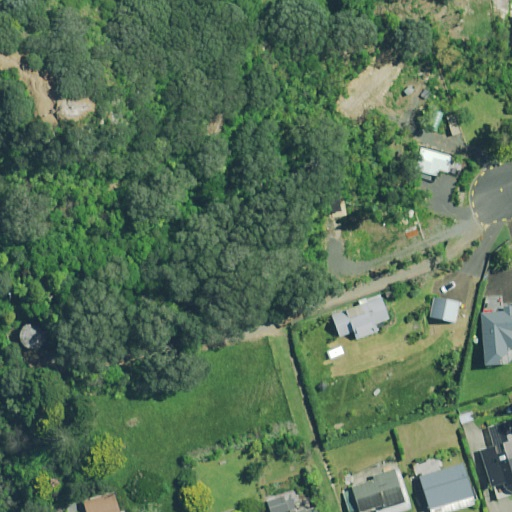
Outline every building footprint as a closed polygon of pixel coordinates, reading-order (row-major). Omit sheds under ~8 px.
[(447,144),(428,138),(419,169),(439,176),(442,167),(450,169),(453,158),(444,155),(447,144)] [(390,320),(382,295),(361,302),(362,305),(333,315),(341,338),(356,333),(358,340),(379,333),(376,324),(390,320)] [(431,318),(458,323),(459,320),(468,322),(471,306),(435,299),(431,318)] [(511,312),(484,315),(487,364),(511,366),(511,364),(511,312)] [(33,324),(30,325),(28,326),(26,327),(24,329),(23,331),(22,333),(21,335),(21,337),(21,340),(21,342),(22,344),(24,346),(25,348),(27,350),(29,351),(32,351),(34,352),(36,352),(39,351),(41,350),(43,349),(45,347),(46,345),(48,343),(48,340),(48,338),(48,335),(47,333),(46,330),(44,328),(42,327),(40,326),(38,325),(35,324),(33,324)] [(511,495),(511,421),(490,429),(496,447),(482,451),(497,500),(511,495)] [(453,511),(478,505),(466,465),(422,477),(432,511),(453,511)] [(403,511),(411,509),(398,470),(374,478),(375,481),(345,492),(351,511),(354,511),(360,510),(360,511),(368,511),(377,509),(377,511),(403,511)] [(300,511),(297,511),(293,495),(269,502),(272,511),(316,511),(316,508),(300,511)] [(121,511),(117,498),(87,507),(88,511),(121,511)]
